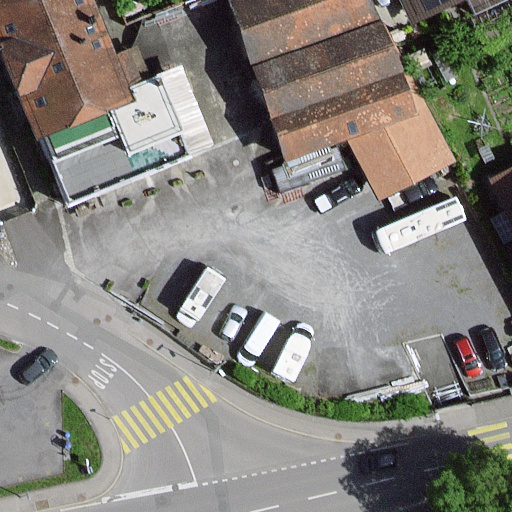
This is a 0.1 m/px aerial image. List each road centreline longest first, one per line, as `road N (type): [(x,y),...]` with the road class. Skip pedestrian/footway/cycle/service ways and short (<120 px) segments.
road 1 (residential): [(0,301),(132,376),(183,446),(204,511)]
road 2 (secondary): [(511,448),(243,511)]
